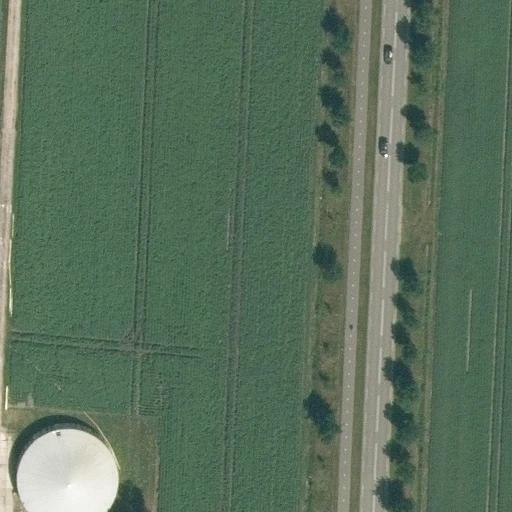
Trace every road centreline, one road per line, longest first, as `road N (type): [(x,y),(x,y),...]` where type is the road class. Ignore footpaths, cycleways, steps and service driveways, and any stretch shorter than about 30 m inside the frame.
road 1 (secondary): [(372,511),(397,0)]
road 2 (unknown): [(12,0),(0,286)]
